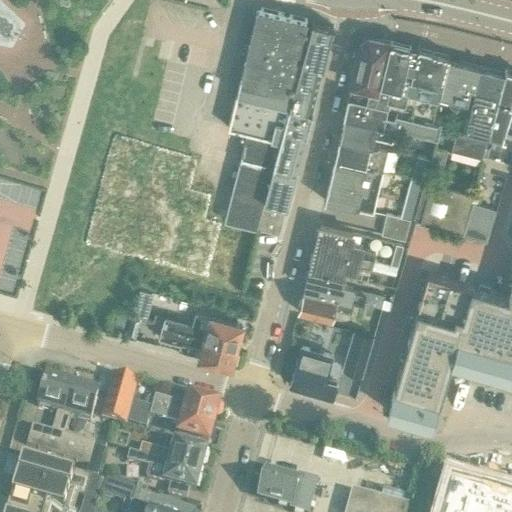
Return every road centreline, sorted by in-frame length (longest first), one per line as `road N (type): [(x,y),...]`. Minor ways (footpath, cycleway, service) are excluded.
road 1 (residential): [(347,16),(250,392)]
road 2 (residential): [(511,173),(488,252),(433,242),(417,252),(363,426)]
road 3 (residential): [(250,392),(9,326)]
road 4 (residential): [(347,16),(511,55)]
road 5 (residential): [(220,511),(250,392)]
